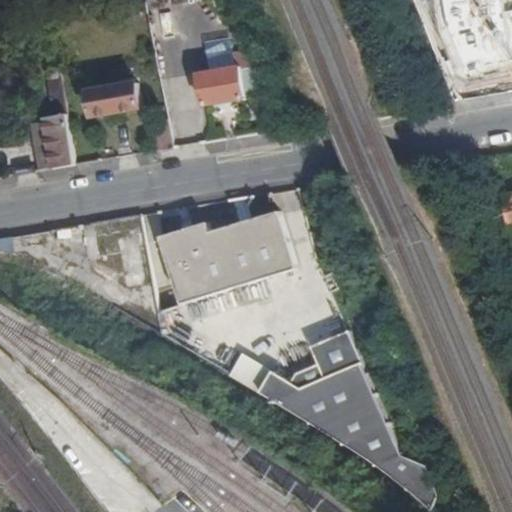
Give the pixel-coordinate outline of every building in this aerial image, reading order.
[(452,10),(452,14),(454,22),(459,47),(462,51),(469,56),(479,57),(490,53),(494,46),(495,42),(488,3),(475,5),(474,0),(459,0),(458,0),(460,8),(452,10)] [(239,67),(200,73),(206,106),(245,99),(239,67)] [(56,96),(65,94),(64,82),(54,84),(56,96)] [(91,91),(96,116),(145,107),(140,83),(91,91)] [(68,109),(65,94),(56,96),(58,110),(68,109)] [(77,165),(68,109),(58,110),(51,111),(52,116),(47,117),(47,120),(51,142),(40,144),(44,170),(77,165)] [(176,148),(170,119),(153,122),(158,151),(176,148)] [(36,122),(40,144),(51,142),(47,120),(36,122)] [(511,231),(511,193),(503,195),(509,232),(511,231)] [(281,212),(256,220),(279,274),(300,268),(281,212)] [(186,306),(279,274),(256,220),(214,233),(211,224),(164,239),(186,306)] [(96,227),(98,257),(123,256),(121,226),(96,227)] [(397,475),(437,509),(421,464),(401,454),(361,361),(327,376),(302,388),(293,382),(273,370),(263,389),(312,418),(349,441),(397,475)] [(302,388),(327,376),(322,364),(298,373),(293,382),(302,388)] [(103,511),(137,511),(140,510),(80,433),(73,439),(42,400),(25,414),(103,511)]
